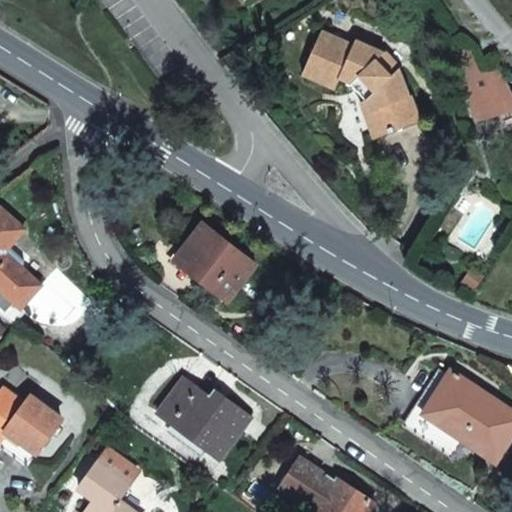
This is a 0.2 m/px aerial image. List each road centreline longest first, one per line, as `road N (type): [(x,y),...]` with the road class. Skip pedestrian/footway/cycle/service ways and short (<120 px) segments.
road 1 (residential): [(85,99),(74,130),(78,187),(128,274),(269,382),(465,511)]
road 2 (residential): [(365,273),(332,207),(252,130)]
road 3 (unclassified): [(235,187),(85,99)]
road 4 (residential): [(252,130),(154,0)]
road 5 (unclassified): [(511,336),(365,273)]
road 6 (unclassified): [(365,273),(235,187)]
road 7 (unknown): [(386,283),(393,156)]
